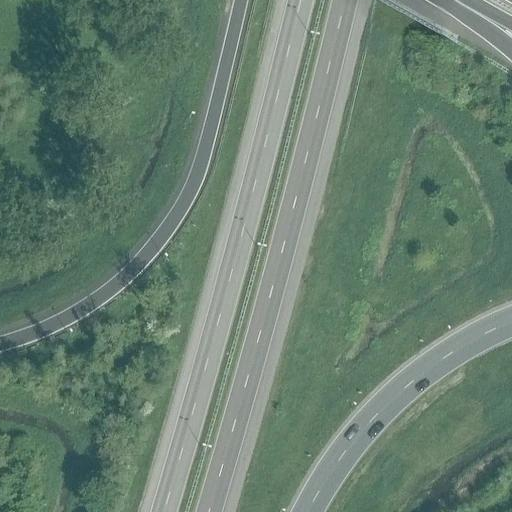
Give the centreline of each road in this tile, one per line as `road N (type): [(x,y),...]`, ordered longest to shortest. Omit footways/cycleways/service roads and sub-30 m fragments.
road 1 (trunk): [(297,0),(233,255),(156,511)]
road 2 (trunk): [(209,511),(340,0)]
road 3 (trunk): [(238,0),(193,183),(158,242),(119,285),(56,328),(0,348)]
road 4 (trunk): [(305,511),(326,476),(413,379),(511,322)]
